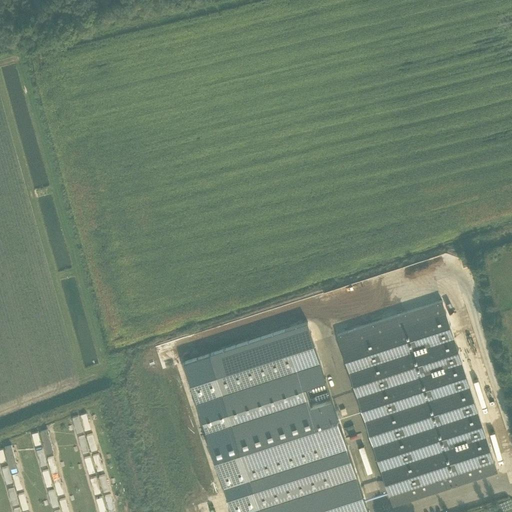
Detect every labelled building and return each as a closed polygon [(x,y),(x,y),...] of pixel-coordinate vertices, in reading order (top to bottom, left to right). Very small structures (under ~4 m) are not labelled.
[(337,334),(393,505),(498,471),(442,300),(337,334)] [(308,322),(185,362),(234,511),(370,511),(333,397),(310,405),(304,386),(327,379),(308,322)] [(48,429),(40,431),(46,453),(54,451),(48,429)] [(365,444),(359,446),(363,457),(369,454),(365,444)] [(12,445),(4,447),(10,468),(18,466),(12,445)]
